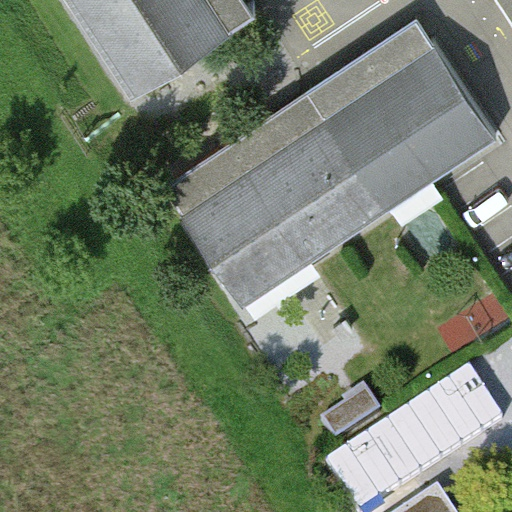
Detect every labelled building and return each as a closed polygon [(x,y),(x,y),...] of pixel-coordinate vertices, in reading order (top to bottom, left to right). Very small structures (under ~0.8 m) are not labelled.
[(233,10),(226,0),(66,0),(121,83),(233,10)] [(511,0),(501,0),(511,16),(511,0)] [(488,135),(412,17),(157,179),(233,298),(488,135)] [(367,385),(321,416),(371,489),(416,458),(367,385)] [(464,511),(451,484),(392,511),(464,511)]
